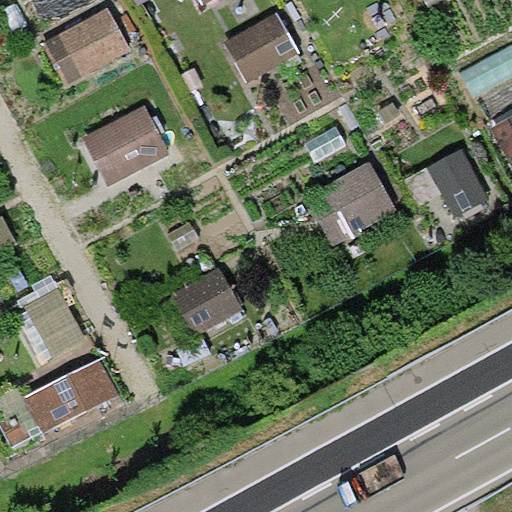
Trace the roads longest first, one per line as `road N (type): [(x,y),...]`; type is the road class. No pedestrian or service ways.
road 1 (motorway): [(487,373),(231,511)]
road 2 (motorway): [(511,427),(356,511)]
